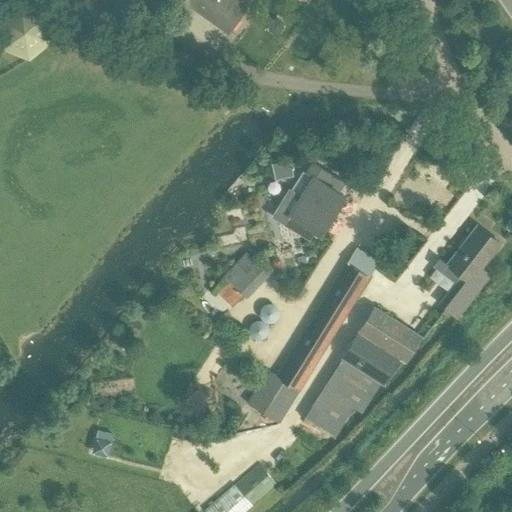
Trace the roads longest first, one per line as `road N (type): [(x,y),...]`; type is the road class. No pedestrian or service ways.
road 1 (unknown): [(467,105),(243,78),(178,55),(77,1)]
road 2 (secondary): [(511,331),(337,511)]
road 3 (unclassified): [(423,0),(467,105),(511,158)]
road 4 (secondary): [(389,511),(511,385)]
